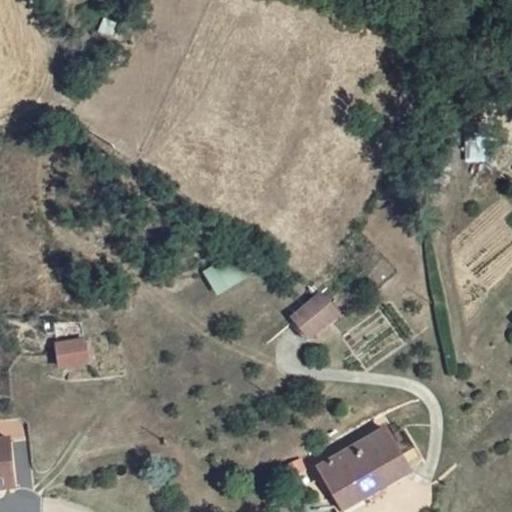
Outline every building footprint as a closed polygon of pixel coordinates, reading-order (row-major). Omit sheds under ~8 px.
[(506,120),(494,113),(482,136),(494,143),(506,120)] [(235,254),(206,273),(222,296),(251,277),(235,254)] [(334,268),(305,294),(321,313),(351,286),(334,268)] [(90,337),(58,342),(62,370),(94,366),(90,337)] [(397,403),(330,444),(352,483),(420,441),(417,438),(432,429),(415,401),(401,409),(397,403)] [(18,410),(0,411),(0,461),(22,459),(18,410)]
